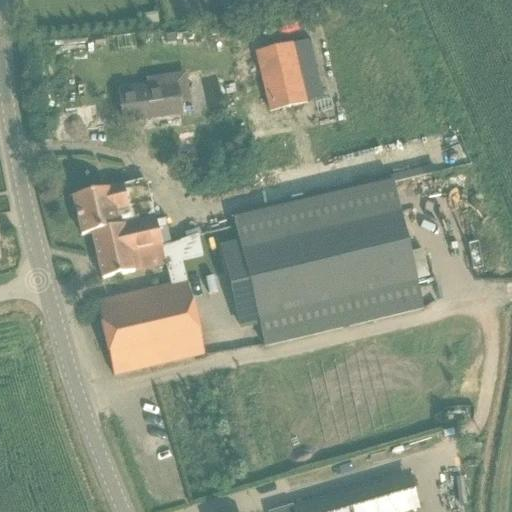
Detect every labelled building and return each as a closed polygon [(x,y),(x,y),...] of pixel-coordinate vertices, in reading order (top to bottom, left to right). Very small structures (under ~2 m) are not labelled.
[(156,14),(143,16),(144,26),(158,24),(156,14)] [(291,46),(255,54),(269,113),(305,105),(291,46)] [(181,117),(176,82),(115,90),(121,126),(181,117)] [(170,288),(186,284),(181,262),(203,257),(198,235),(170,245),(165,221),(156,223),(146,182),(91,194),(72,199),(81,237),(90,235),(101,282),(165,267),(170,288)] [(264,348),(422,311),(392,184),(233,221),(239,246),(221,250),(240,328),(258,323),(264,348)] [(113,377),(149,369),(203,356),(186,284),(170,288),(96,305),(113,377)] [(291,507),(292,511),(396,511),(387,478),(291,507)]
